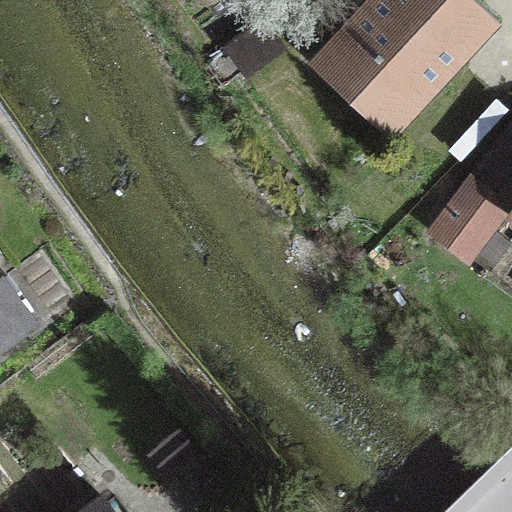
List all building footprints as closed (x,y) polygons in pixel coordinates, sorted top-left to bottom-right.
[(483,22),(458,0),(382,0),(326,61),(390,121),(483,22)] [(511,128),(477,175),(511,200),(511,128)] [(468,255),(504,207),(472,182),(436,231),(468,255)] [(0,347),(32,323),(0,280),(0,347)] [(81,511),(113,511),(102,496),(81,511)]
